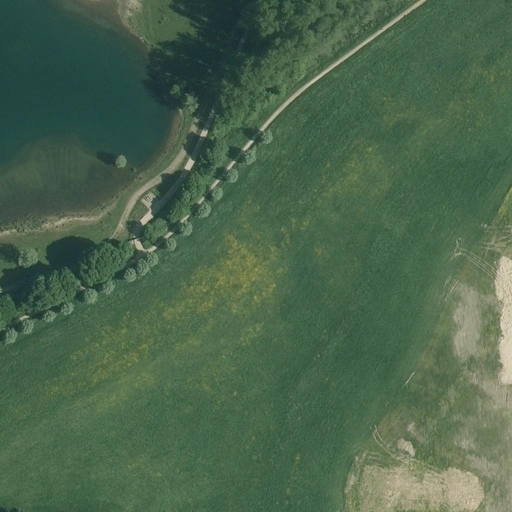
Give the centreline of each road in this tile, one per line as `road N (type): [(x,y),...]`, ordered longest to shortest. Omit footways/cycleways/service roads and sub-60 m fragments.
road 1 (track): [(421,0),(298,93),(155,246),(0,331)]
road 2 (track): [(253,0),(199,114)]
